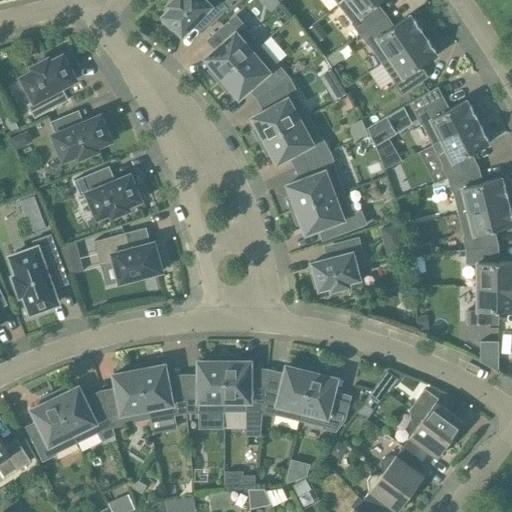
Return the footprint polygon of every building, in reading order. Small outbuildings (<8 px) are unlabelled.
[(172,0),(168,4),(171,7),(163,16),(165,18),(163,20),(172,29),(175,27),(183,35),(201,17),(210,25),(227,7),(219,0),(172,0)] [(261,0),(269,9),(279,0),(261,0)] [(343,0),(339,4),(354,22),(353,23),(361,33),(380,19),(372,8),(381,0),(343,0)] [(209,70),(219,81),(260,45),(243,26),(244,25),(236,15),(218,31),(226,40),(205,58),(213,67),(209,70)] [(388,30),(380,19),(361,33),(368,45),(370,44),(383,63),(424,35),(421,31),(423,30),(415,18),(413,20),(410,15),(388,30)] [(426,39),(424,35),(383,63),(396,83),(395,84),(402,94),(422,81),(415,70),(437,55),(434,51),(436,49),(428,38),(426,39)] [(260,45),(219,81),(228,92),(231,89),(239,98),(260,80),(269,91),(289,77),(278,64),(277,65),(260,45)] [(65,57),(63,54),(50,61),(49,58),(32,67),(34,70),(21,77),(34,100),(28,104),(35,118),(64,102),(57,90),(76,79),(71,69),(73,67),(67,56),(65,57)] [(289,77),(269,91),(277,104),(253,117),(258,128),(254,130),(261,142),(309,116),(297,94),(298,93),(289,77)] [(434,144),(478,122),(475,117),(478,116),(472,104),(469,105),(467,100),(443,112),(437,101),(416,112),(421,124),(423,123),(434,144)] [(78,124),(74,112),(51,121),(56,133),(53,134),(64,160),(78,154),(79,158),(99,150),(97,146),(112,140),(111,137),(113,136),(108,124),(106,125),(101,114),(78,124)] [(309,116),(261,142),(268,155),(272,152),(278,163),(301,150),(308,162),(330,152),(323,138),(321,138),(309,116)] [(397,133),(387,116),(367,127),(375,146),(397,133)] [(480,127),(478,122),(434,144),(444,166),(443,166),(449,178),(472,169),(465,156),(489,144),(486,139),(488,138),(482,125),(480,127)] [(287,197),(292,211),(343,191),(335,167),(336,167),(330,152),(308,162),(313,175),(288,185),(292,196),(287,197)] [(110,182),(104,168),(75,180),(81,196),(87,193),(97,218),(111,212),(112,216),(129,209),(128,205),(141,200),(140,197),(143,196),(138,184),(135,185),(131,174),(110,182)] [(460,213),(508,201),(507,196),(509,196),(505,182),(503,183),(502,178),(476,184),(472,169),(449,178),(452,190),(454,190),(460,213)] [(352,214),(343,191),(292,211),(297,224),(302,222),(306,233),(331,224),(336,235),(366,224),(361,211),(352,214)] [(37,192),(20,197),(30,232),(48,227),(37,192)] [(509,206),(508,201),(460,213),(465,236),(464,237),(467,248),(467,249),(491,246),(487,231),(511,225),(511,208),(511,205),(509,206)] [(127,232),(94,241),(101,266),(115,263),(120,282),(162,271),(161,267),(165,266),(161,251),(157,252),(155,241),(131,248),(127,232)] [(51,235),(34,241),(36,247),(11,256),(18,275),(14,276),(21,295),(24,293),(31,312),(35,311),(36,315),(48,310),(47,307),(58,303),(49,277),(64,271),(51,235)] [(365,262),(359,237),(335,244),(338,256),(313,262),(316,273),(313,274),(316,287),(319,286),(320,289),(331,286),(332,290),(349,286),(348,281),(360,278),(356,264),(365,262)] [(458,250),(457,257),(467,257),(467,263),(478,263),(478,286),(511,286),(511,261),(491,262),(491,246),(467,249),(467,248),(458,250)] [(511,286),(478,286),(478,310),(467,310),(467,323),(491,323),(491,310),(511,310),(511,286)] [(499,341),(481,341),(481,361),(499,371),(499,341)] [(225,411),(225,356),(211,356),(211,361),(199,361),(199,388),(184,388),(187,412),(199,412),(199,411),(225,411)] [(239,356),(225,356),(225,411),(246,411),(246,435),(260,435),(263,412),(266,389),(266,383),(251,383),(251,361),(239,361),(239,356)] [(187,412),(184,388),(170,391),(165,364),(153,366),(152,362),(139,364),(149,418),(174,413),(174,415),(187,412)] [(112,427),(124,424),(124,423),(149,418),(139,364),(125,367),(126,372),(114,374),(119,401),(104,404),(112,427)] [(280,392),(266,389),(263,412),(275,415),(275,414),(300,420),(313,367),(300,364),(298,368),(287,366),(280,392)] [(327,370),(313,367),(300,420),(324,426),(323,428),(336,431),(345,419),(348,409),(331,405),(337,378),(326,375),(327,370)] [(388,390),(379,384),(365,403),(374,409),(388,390)] [(66,387),(53,393),(77,442),(99,431),(104,440),(115,435),(112,427),(104,404),(91,410),(79,386),(68,391),(66,387)] [(411,420),(423,418),(451,439),(464,421),(437,401),(439,398),(425,387),(409,408),(411,420)] [(77,442),(53,393),(41,399),(43,403),(32,409),(44,433),(33,438),(43,460),(56,454),(55,453),(77,442)] [(403,446),(422,460),(429,451),(438,457),(451,439),(423,418),(411,420),(408,425),(410,436),(403,446)] [(0,460),(7,456),(16,470),(31,461),(16,438),(5,446),(0,437),(0,460)] [(383,473),(411,493),(424,475),(416,469),(422,460),(403,446),(396,455),(384,456),(381,461),(383,473)] [(284,485),(307,489),(311,461),(289,457),(284,485)] [(282,502),(282,486),(253,488),(252,471),(224,472),(225,486),(246,485),(247,503),(282,502)] [(398,511),(411,493),(383,473),(371,474),(368,479),(370,490),(363,500),(377,510),(379,511),(384,511),(389,505),(398,511)] [(98,511),(125,511),(135,509),(129,494),(97,506),(98,511)] [(166,511),(194,511),(193,495),(165,498),(166,511)] [(350,511),(375,511),(377,510),(363,500),(358,495),(351,505),(354,508),(350,511)]
